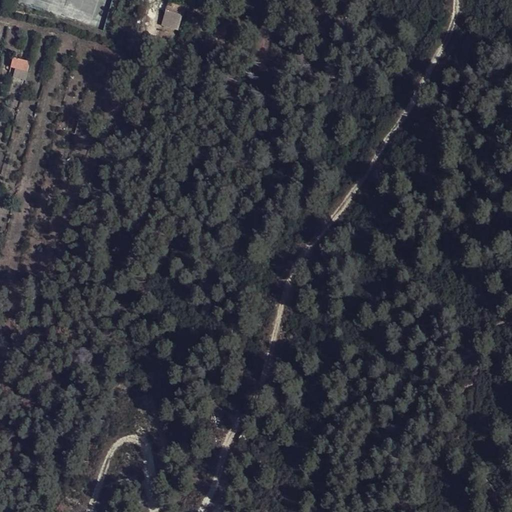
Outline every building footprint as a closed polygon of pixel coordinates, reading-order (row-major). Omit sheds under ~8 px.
[(221,17),(225,3),(219,1),(215,15),(221,17)] [(169,3),(168,9),(181,12),(182,7),(169,3)] [(164,9),(160,24),(178,30),(182,14),(164,9)] [(16,68),(28,71),(31,61),(22,59),(13,56),(11,67),(16,68)] [(50,62),(48,62),(44,61),(42,60),(37,75),(46,78),(50,62)] [(14,76),(26,79),(28,71),(16,68),(14,76)] [(69,132),(78,134),(81,122),(72,119),(69,132)] [(74,145),(78,134),(69,132),(66,143),(74,145)]
